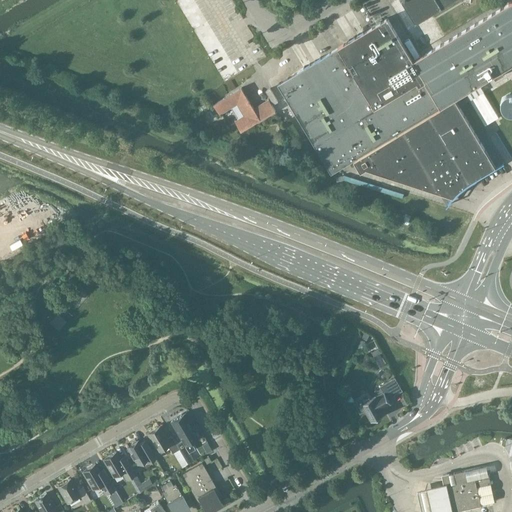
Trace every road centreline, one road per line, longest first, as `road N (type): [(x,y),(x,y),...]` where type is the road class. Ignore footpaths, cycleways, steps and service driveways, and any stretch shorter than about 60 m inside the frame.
road 1 (primary): [(459,300),(197,195),(40,148)]
road 2 (primary): [(40,148),(448,326)]
road 3 (residential): [(260,507),(188,388),(0,498)]
road 4 (tertiary): [(260,507),(410,422),(428,401)]
